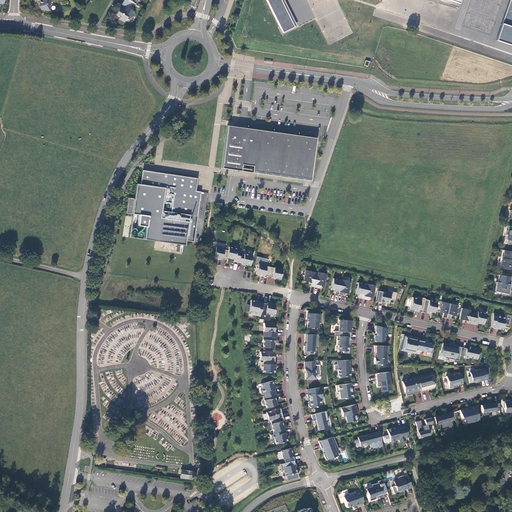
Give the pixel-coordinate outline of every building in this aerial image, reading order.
[(39,0),(38,6),(41,9),(49,10),(50,0),(39,0)] [(128,0),(124,0),(121,4),(124,6),(122,8),(123,8),(122,10),(119,8),(115,15),(119,17),(118,19),(124,22),(126,19),(128,20),(131,16),(135,15),(134,11),(131,10),(133,8),(131,6),(133,3),(128,0)] [(265,0),(282,33),(296,26),(283,0),(265,0)] [(511,0),(509,0),(496,41),(511,46),(511,0)] [(227,126),(226,133),(244,136),(245,129),(227,126)] [(244,136),(226,133),(221,169),(240,171),(241,164),(252,166),(256,167),(255,172),(308,179),(307,181),(310,181),(316,139),(245,129),(244,136)] [(160,175),(160,173),(142,170),(140,184),(143,185),(145,174),(153,176),(153,174),(160,175)] [(146,227),(144,240),(185,246),(186,241),(193,242),(201,192),(195,191),(197,178),(160,173),(160,175),(153,174),(153,176),(145,174),(143,185),(140,184),(136,184),(134,199),(128,198),(126,213),(132,214),(139,215),(137,226),(146,227)] [(215,251),(213,257),(222,259),(226,260),(226,258),(228,251),(224,250),(224,249),(216,247),(215,251)] [(241,250),(229,247),(228,251),(226,258),(234,260),(234,262),(238,262),(240,253),(241,250)] [(511,251),(504,250),(503,258),(502,258),(500,268),(511,270),(511,251)] [(250,266),(252,256),(244,254),(240,253),(238,262),(242,263),(242,264),(250,266)] [(258,264),(256,274),(264,276),(264,275),(268,276),(270,267),(266,266),(258,264)] [(272,278),(280,279),(282,269),(274,267),(274,268),(270,267),(268,276),(272,277),(272,278)] [(315,287),(318,273),(306,270),(303,281),(311,283),(310,286),(315,287)] [(315,287),(319,288),(319,285),(324,286),(326,274),(318,272),(318,273),(315,287)] [(510,276),(499,275),(497,282),(496,282),(494,291),(501,293),(501,294),(509,296),(511,287),(509,287),(510,284),(509,284),(510,277),(510,276)] [(339,294),(342,280),(333,278),(331,289),(335,290),(334,294),(339,294)] [(343,295),(343,293),(348,294),(350,281),(342,280),(339,294),(343,295)] [(359,298),(363,299),(366,284),(358,283),(355,293),(360,294),(359,298)] [(366,284),(363,299),(367,299),(368,297),(372,298),(375,286),(367,284),(366,284)] [(395,301),(397,293),(391,292),(390,294),(387,293),(378,291),(375,301),(384,303),(384,302),(388,303),(389,300),(395,301)] [(425,299),(425,298),(418,297),(418,299),(412,297),(410,309),(415,311),(418,312),(418,311),(422,312),(425,299)] [(425,299),(422,312),(426,313),(426,311),(434,313),(437,302),(425,299)] [(256,301),(251,300),(248,312),(253,313),(253,315),(260,316),(261,312),(263,302),(259,302),(259,301),(256,300),(256,301)] [(273,315),(275,305),(267,303),(263,302),(261,312),(265,312),(265,313),(273,315)] [(449,304),(441,302),(439,312),(443,313),(442,317),(446,318),(449,304)] [(449,304),(446,318),(450,319),(451,315),(455,316),(458,305),(449,304)] [(466,323),(471,324),(473,311),(461,308),(459,319),(467,321),(466,323)] [(321,314),(306,310),(306,319),(307,319),(306,327),(311,328),(311,329),(314,329),(314,328),(318,328),(319,323),(321,323),(321,314)] [(486,314),(473,311),(471,324),(475,325),(475,323),(483,324),(486,314)] [(497,329),(502,330),(503,325),(505,318),(500,317),(500,315),(493,313),(490,327),(494,328),(494,329),(497,329)] [(350,332),(350,330),(351,320),(339,320),(338,331),(334,331),(334,336),(339,336),(350,337),(350,332)] [(263,335),(276,336),(276,332),(274,331),(274,323),(263,323),(263,335)] [(388,333),(388,328),(375,325),(375,331),(376,331),(375,335),(374,335),(374,340),(376,342),(384,342),(385,333),(388,333)] [(317,346),(318,335),(305,334),(304,341),(306,341),(306,346),(304,346),(303,353),(309,354),(309,351),(314,352),(314,346),(317,346)] [(414,353),(417,337),(410,336),(409,338),(407,338),(408,335),(402,334),(400,340),(402,340),(400,348),(405,350),(405,351),(414,353)] [(274,348),(274,340),(276,340),(276,336),(263,335),(262,348),(274,348)] [(343,351),(343,353),(349,353),(349,347),(348,347),(348,345),(349,345),(350,337),(339,336),(339,340),(337,340),(337,345),(339,345),(338,351),(343,351)] [(417,337),(414,353),(419,354),(420,351),(426,352),(425,356),(431,357),(433,348),(431,348),(432,343),(429,343),(429,340),(417,337)] [(459,355),(461,347),(453,345),(453,346),(451,345),(451,346),(449,346),(449,344),(443,343),(440,354),(445,355),(445,358),(458,361),(459,355)] [(388,346),(374,345),(374,351),(375,351),(375,358),(374,358),(374,364),(386,364),(386,352),(388,352),(388,346)] [(468,357),(473,358),(479,360),(481,353),(478,352),(479,349),(470,347),(469,349),(461,347),(459,355),(464,356),(464,358),(468,358),(468,357)] [(260,352),(259,360),(263,360),(274,361),(275,357),(270,356),(270,352),(260,352)] [(262,367),(262,373),(274,373),(274,367),(275,367),(275,364),(274,364),(274,361),(263,360),(263,362),(260,362),(260,366),(262,367)] [(350,370),(349,360),(336,360),(337,364),(334,364),(334,370),(337,369),(338,371),(338,376),(339,377),(350,377),(350,371),(349,371),(349,370),(350,370)] [(315,361),(304,362),(305,371),(306,371),(306,373),(305,373),(305,379),(316,379),(316,377),(317,375),(320,375),(319,365),(315,365),(315,361)] [(487,379),(485,369),(481,370),(480,369),(476,370),(475,371),(470,372),(470,376),(468,377),(469,383),(475,382),(475,380),(477,379),(477,381),(487,379)] [(389,372),(375,373),(377,387),(380,387),(380,392),(391,389),(389,375),(389,372)] [(463,385),(460,372),(446,376),(449,388),(454,387),(454,386),(457,385),(458,386),(463,385)] [(426,374),(417,377),(421,392),(427,390),(427,387),(429,387),(430,389),(434,388),(435,385),(433,375),(427,376),(426,374)] [(417,377),(417,376),(406,379),(406,380),(402,381),(405,392),(411,390),(412,394),(421,392),(417,377)] [(274,386),(272,381),(261,384),(262,390),(260,390),(261,394),(263,394),(264,396),(275,393),(274,389),(275,389),(274,386)] [(352,388),(351,383),(336,385),(336,392),(339,392),(340,398),(344,398),(346,399),(353,398),(353,392),(350,392),(350,388),(352,388)] [(321,387),(307,389),(308,398),(309,398),(310,400),(308,402),(309,406),(311,408),(316,407),(316,406),(321,405),(320,399),(322,399),(321,387)] [(266,408),(277,405),(274,397),(276,397),(275,393),(264,396),(263,396),(266,408)] [(511,402),(510,402),(510,401),(503,401),(503,408),(504,408),(504,412),(511,412),(511,402)] [(483,413),(483,415),(488,415),(487,412),(491,411),(495,411),(495,407),(499,406),(498,402),(480,405),(482,413),(483,413)] [(355,404),(340,408),(343,417),(345,416),(347,423),(358,420),(356,412),(357,412),(355,404)] [(479,420),(475,406),(459,410),(461,418),(467,418),(467,423),(479,420)] [(276,410),(266,412),(268,421),(270,420),(282,417),(281,413),(277,414),(276,410)] [(326,411),(311,415),(313,421),(314,421),(315,425),(314,425),(315,431),(323,429),(322,428),(327,427),(325,420),(328,420),(326,411)] [(451,421),(449,413),(434,417),(436,424),(440,423),(441,429),(447,427),(448,428),(453,427),(451,421)] [(270,420),(273,432),(284,429),(282,421),(283,421),(282,417),(270,420)] [(419,437),(430,435),(428,427),(429,426),(430,430),(434,430),(431,417),(424,419),(425,425),(422,425),(420,420),(415,422),(419,437)] [(408,437),(405,425),(397,427),(394,428),(387,430),(390,442),(398,439),(399,442),(405,440),(404,438),(408,437)] [(274,438),(275,444),(287,441),(285,436),(286,435),(285,433),(284,429),(273,432),(272,432),(273,434),(271,435),(272,439),(274,438)] [(382,444),(379,432),(372,434),(372,435),(368,436),(368,434),(357,437),(358,439),(354,440),(356,447),(360,446),(371,443),(372,448),(379,447),(378,445),(382,444)] [(333,437),(318,441),(321,448),(322,448),(324,453),(323,453),(325,460),(331,458),(331,459),(334,458),(334,457),(337,455),(335,448),(337,447),(333,437)] [(293,456),(290,448),(280,451),(283,459),(284,463),(293,460),(292,457),(293,456)] [(284,476),(296,472),(295,467),(296,467),(295,464),(294,464),(293,460),(284,463),(280,464),(281,471),(283,470),(284,476)] [(195,480),(197,472),(181,470),(181,477),(195,480)] [(511,474),(510,473),(505,470),(496,485),(501,489),(507,479),(511,482),(511,474)] [(411,487),(407,474),(397,477),(398,479),(393,481),(395,485),(391,486),(394,493),(411,487)] [(387,495),(382,479),(377,481),(378,482),(371,485),(372,487),(365,489),(367,493),(368,495),(369,501),(374,499),(378,498),(387,495)] [(364,503),(359,490),(354,491),(355,493),(349,495),(348,494),(344,495),(343,497),(346,506),(348,507),(352,505),(351,505),(354,504),(354,506),(364,503)]
